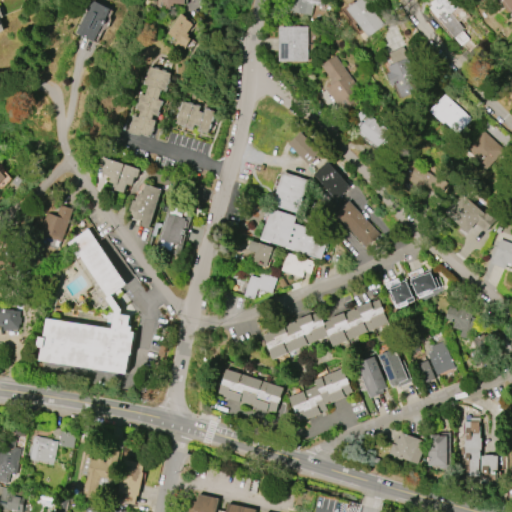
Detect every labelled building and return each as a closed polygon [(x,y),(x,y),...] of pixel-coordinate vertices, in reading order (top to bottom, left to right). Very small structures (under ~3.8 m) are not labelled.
[(76,32),(92,0),(110,9),(94,42),(76,32)] [(162,9),(162,0),(186,0),(186,4),(171,3),(170,10),(162,9)] [(312,16),(292,11),(294,6),(289,5),(290,0),(326,0),(324,7),(314,4),(312,16)] [(359,0),(365,0),(385,25),(370,38),(357,22),(354,24),(342,10),(354,0),(356,3),(359,0)] [(461,45),(430,8),(433,6),(431,3),(434,0),(457,0),(463,6),(452,15),(463,29),(462,30),(469,39),(461,45)] [(511,11),(503,0),(511,0),(511,11)] [(169,33),(182,13),(189,18),(188,19),(192,22),(191,23),(194,24),(188,33),(191,35),(190,37),(192,38),(184,49),(175,43),(178,39),(169,33)] [(392,26),(405,54),(388,61),(376,33),(392,26)] [(279,27),(308,27),(308,61),(279,61),(279,57),(278,57),(278,32),(279,32),(279,27)] [(480,72),(461,55),(465,51),(468,54),(477,44),(500,66),(491,77),(483,69),(480,72)] [(341,111),(326,89),(330,86),(317,68),(335,56),(359,89),(353,93),(358,99),(341,111)] [(403,98),(397,84),(392,86),(387,74),(391,72),(388,66),(408,58),(422,90),(403,98)] [(129,132),(134,116),(139,117),(141,110),(135,108),(139,93),(145,95),(148,86),(142,84),(147,66),(172,72),(167,91),(161,89),(159,99),(162,100),(158,115),(153,114),(152,119),(156,120),(151,137),(141,134),(140,135),(129,132)] [(444,95),(472,120),(458,136),(430,111),(444,95)] [(176,123),(183,101),(201,107),(200,111),(204,112),(205,108),(216,111),(209,134),(198,130),(200,125),(195,124),(193,129),(176,123)] [(379,147),(357,131),(368,116),(390,132),(379,147)] [(484,130),(505,150),(487,170),(465,151),(484,130)] [(310,166),(289,144),(302,132),(323,154),(310,166)] [(101,156),(140,169),(137,177),(135,176),(132,186),(127,184),(124,192),(114,189),(115,187),(113,187),(114,184),(110,182),(112,177),(102,174),(104,169),(98,167),(101,156)] [(422,189),(403,175),(411,164),(408,162),(411,159),(435,177),(437,174),(449,183),(440,196),(425,185),(422,189)] [(337,199),(315,175),(328,162),(351,186),(337,199)] [(0,188),(9,179),(0,170),(0,188)] [(272,205),(283,171),(309,180),(298,213),(272,205)] [(11,182),(16,176),(22,180),(18,187),(11,182)] [(145,184),(162,189),(148,228),(141,225),(143,221),(133,218),(134,215),(131,214),(132,212),(129,211),(133,200),(135,201),(137,194),(139,195),(141,191),(143,192),(145,184)] [(470,228),(451,209),(461,198),(468,205),(473,200),(479,206),(477,208),(485,216),(483,218),(493,227),(481,240),(469,228),(470,228)] [(156,250),(171,200),(194,208),(192,214),(194,214),(191,222),(190,222),(184,243),(185,243),(183,251),(182,250),(180,257),(156,250)] [(367,247),(336,214),(350,201),(380,234),(367,247)] [(75,209),(64,241),(40,233),(47,213),(56,216),(60,204),(75,209)] [(323,259),(262,239),(272,208),(298,217),(295,223),(331,235),(323,259)] [(127,373),(40,361),(42,347),(38,347),(40,337),(44,338),(47,318),(113,328),(115,311),(107,298),(110,297),(81,256),(79,258),(64,266),(55,251),(72,241),(88,229),(127,283),(111,295),(122,308),(131,310),(129,326),(132,327),(131,331),(135,332),(132,354),(130,353),(127,373)] [(16,263),(0,269),(0,231),(3,230),(16,263)] [(500,239),(511,243),(511,264),(508,263),(505,268),(491,263),(500,239)] [(252,263),(259,243),(273,247),(267,267),(252,263)] [(302,277),(281,270),(288,250),(318,260),(313,276),(303,273),(302,277)] [(424,272),(431,269),(439,287),(432,291),(431,289),(419,295),(414,284),(415,284),(412,279),(424,274),(424,272)] [(262,273),(277,278),(272,293),(258,289),(255,299),(244,296),(250,275),(260,278),(262,273)] [(282,288),(278,281),(282,278),(287,285),(282,288)] [(393,303),(386,288),(399,283),(400,285),(407,282),(415,301),(409,304),(408,301),(398,305),(396,302),(393,303)] [(380,299),(390,322),(333,347),(328,336),(274,360),(273,358),(271,359),(269,354),(271,353),(263,336),(271,332),(271,331),(310,314),(311,315),(320,311),(325,323),(331,320),(331,318),(344,312),(345,314),(380,299)] [(19,331),(3,330),(4,327),(0,326),(0,305),(1,306),(1,309),(15,310),(15,309),(20,310),(19,331)] [(476,317),(469,339),(460,336),(461,330),(453,327),(454,321),(445,318),(449,306),(459,310),(460,307),(474,311),(473,316),(476,317)] [(470,355),(469,352),(477,350),(474,340),(476,340),(475,337),(485,333),(486,335),(493,332),(497,342),(495,343),(501,361),(493,363),(494,366),(483,369),(481,365),(477,366),(474,357),(472,358),(470,355)] [(506,338),(511,335),(511,350),(508,353),(502,340),(506,338)] [(456,368),(437,375),(429,353),(433,351),(431,346),(446,341),(456,368)] [(422,349),(413,352),(412,346),(420,343),(422,349)] [(392,386),(379,355),(395,348),(408,379),(392,386)] [(413,363),(411,357),(420,354),(422,359),(413,363)] [(371,398),(361,378),(362,377),(359,371),(361,370),(358,363),(374,356),(388,386),(386,387),(387,389),(383,391),(382,389),(380,390),(382,393),(371,398)] [(423,384),(416,365),(429,360),(436,379),(423,384)] [(328,374),(343,368),(353,392),(345,395),(345,397),(332,402),(332,400),(329,402),(329,403),(326,404),(328,410),(323,412),(323,410),(320,411),(321,414),(308,419),(308,417),(299,421),(289,397),(317,385),(315,380),(328,374)] [(219,393),(227,369),(285,387),(277,412),(268,410),(268,411),(254,406),(255,404),(241,400),(240,402),(227,398),(227,396),(219,393)] [(483,449),(465,449),(465,415),(481,415),(481,438),(483,438),(483,449)] [(0,420),(12,423),(11,429),(0,426),(0,420)] [(74,448),(59,446),(61,431),(76,434),(74,448)] [(419,464),(390,454),(394,443),(398,445),(399,443),(395,442),(397,437),(400,439),(402,433),(427,441),(419,464)] [(429,465),(429,450),(431,450),(431,434),(441,434),(441,435),(449,435),(449,450),(451,450),(451,466),(429,465)] [(59,442),(54,463),(39,460),(39,461),(30,459),(30,456),(29,456),(31,446),(32,446),(35,435),(52,439),(52,440),(59,442)] [(0,444),(22,448),(19,461),(18,461),(17,464),(19,464),(17,475),(11,474),(9,483),(0,481),(0,444)] [(82,475),(86,456),(88,454),(91,454),(92,458),(92,459),(96,460),(97,459),(103,460),(103,462),(106,462),(109,448),(120,451),(114,481),(108,480),(107,483),(106,483),(105,484),(112,485),(109,501),(96,498),(96,499),(83,496),(87,476),(82,475)] [(481,476),(464,477),(464,452),(481,452),(481,459),(480,459),(481,471),(481,476)] [(482,484),(482,455),(499,455),(499,485),(489,485),(489,484),(482,484)] [(117,499),(126,459),(145,464),(143,472),(144,472),(139,496),(138,495),(136,503),(117,499)] [(31,474),(29,482),(23,481),(24,473),(31,474)] [(0,511),(0,485),(14,489),(13,491),(16,491),(17,485),(27,488),(22,511),(18,511),(14,511),(7,511),(6,511),(0,511)] [(194,511),(199,494),(220,499),(217,511),(194,511)] [(227,511),(229,503),(256,509),(255,511),(227,511)]
